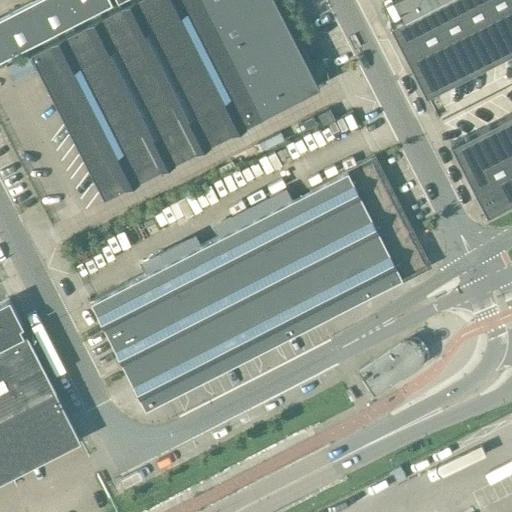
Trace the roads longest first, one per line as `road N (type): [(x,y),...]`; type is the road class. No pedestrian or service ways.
road 1 (unclassified): [(328,353),(122,454),(0,202)]
road 2 (tertiary): [(473,287),(495,334),(486,366),(465,387),(351,439),(324,468)]
road 3 (unclassified): [(341,0),(455,221)]
road 4 (tertiary): [(324,468),(511,385)]
road 5 (unclassified): [(462,265),(328,353)]
road 6 (unclassified): [(328,353),(473,287)]
